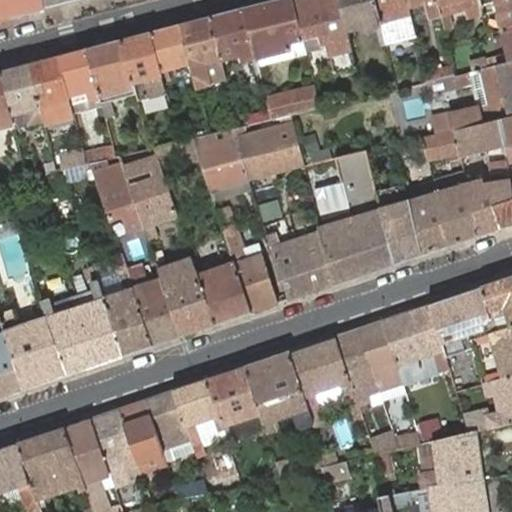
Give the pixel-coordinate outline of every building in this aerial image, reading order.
[(4,0),(0,0),(0,21),(10,19),(4,0)] [(43,0),(4,0),(10,19),(45,10),(43,0)] [(43,0),(45,10),(82,0),(43,0)] [(294,0),(279,0),(245,8),(257,56),(258,59),(291,50),(289,43),(304,39),(303,38),(294,0)] [(294,0),(303,38),(304,39),(306,50),(322,45),(328,44),(330,54),(335,74),(357,68),(352,48),(348,29),(340,0),(294,0)] [(376,0),(340,0),(348,29),(365,25),(365,29),(382,25),(376,0)] [(407,0),(376,0),(382,25),(385,37),(387,44),(416,37),(408,6),(407,0)] [(437,0),(407,0),(408,6),(429,1),(433,16),(441,13),(439,4),(437,0)] [(437,0),(439,4),(441,13),(445,29),(452,27),(448,12),(466,8),(469,17),(482,14),(479,0),(437,0)] [(511,27),(511,0),(497,0),(505,29),(511,27)] [(245,8),(211,17),(222,59),(240,54),(242,60),(253,57),(257,56),(245,8)] [(211,17),(181,25),(191,64),(197,87),(210,84),(209,82),(226,77),(222,59),(211,17)] [(181,25),(152,33),(162,71),(162,75),(164,81),(171,79),(169,70),(191,64),(181,25)] [(511,27),(505,29),(504,30),(510,55),(502,57),(482,62),(483,68),(504,63),(511,62),(511,61),(511,27)] [(136,94),(138,101),(167,94),(164,81),(162,75),(162,71),(152,33),(122,41),(133,82),(134,86),(136,94)] [(127,96),(136,94),(134,86),(133,82),(122,41),(88,50),(101,94),(102,98),(107,117),(115,115),(109,92),(125,88),(127,96)] [(88,50),(59,57),(69,95),(93,89),(96,99),(102,98),(101,94),(88,50)] [(41,106),(43,113),(55,110),(53,103),(70,99),(69,95),(59,57),(30,65),(41,106)] [(438,133),(456,130),(499,119),(511,116),(511,61),(511,62),(504,63),(483,68),(481,69),(457,75),(456,75),(455,75),(442,78),(445,91),(473,84),(479,107),(435,118),(438,133)] [(424,72),(427,82),(442,78),(455,75),(453,64),(424,72)] [(16,129),(45,122),(43,113),(41,106),(30,65),(1,72),(12,114),(15,124),(16,129)] [(0,127),(15,124),(12,114),(1,72),(0,72),(0,127)] [(442,78),(427,82),(430,95),(445,91),(442,78)] [(267,98),(273,120),(293,114),(320,108),(315,86),(267,98)] [(69,95),(70,99),(72,105),(96,99),(93,89),(69,95)] [(43,113),(45,122),(74,114),(72,105),(70,99),(53,103),(55,110),(43,113)] [(511,116),(499,119),(505,146),(511,145),(511,116)] [(435,118),(427,119),(431,135),(438,133),(435,118)] [(499,119),(456,130),(462,157),(500,148),(505,146),(499,119)] [(248,135),(236,138),(249,178),(250,179),(286,169),(304,165),(297,134),(294,122),(256,132),(248,135)] [(246,126),(240,127),(233,129),(236,138),(248,135),(246,126)] [(197,147),(198,151),(211,190),(249,178),(236,138),(233,129),(225,131),(228,142),(218,145),(215,134),(210,135),(194,138),(197,147)] [(462,157),(456,130),(424,137),(427,148),(430,159),(456,153),(458,161),(462,161),(462,157)] [(225,131),(215,134),(218,145),(228,142),(225,131)] [(427,148),(424,137),(415,139),(418,150),(427,148)] [(155,148),(160,161),(198,151),(197,147),(194,138),(179,142),(155,148)] [(87,162),(92,162),(117,157),(115,148),(85,153),(87,162)] [(140,208),(150,240),(158,237),(154,224),(179,216),(160,161),(155,148),(150,149),(122,156),(125,164),(135,195),(140,208)] [(65,168),(87,162),(85,153),(83,149),(62,155),(65,168)] [(381,207),(368,151),(337,159),(343,182),(315,189),(320,210),(323,220),(337,217),(345,214),(347,219),(338,221),(324,225),(320,226),(322,233),(334,285),(396,264),(381,207)] [(511,174),(511,170),(509,163),(509,160),(488,163),(490,172),(493,182),(495,191),(489,193),(485,184),(483,178),(474,181),(466,182),(478,236),(511,224),(511,174)] [(111,219),(140,208),(135,195),(125,164),(96,173),(107,205),(111,219)] [(451,246),(478,236),(466,182),(459,185),(456,176),(447,179),(450,187),(437,191),(451,246)] [(249,178),(211,190),(213,195),(215,201),(253,189),(249,178)] [(435,182),(407,190),(410,199),(424,255),(451,246),(437,191),(435,182)] [(495,191),(493,182),(485,184),(489,193),(495,191)] [(280,199),(261,202),(264,220),(283,216),(280,199)] [(424,255),(410,199),(381,207),(396,264),(424,255)] [(219,213),(224,229),(231,226),(235,225),(230,209),(219,213)] [(236,264),(252,312),(279,303),(263,253),(248,258),(237,224),(235,225),(231,226),(224,229),(236,264)] [(334,285),(322,233),(282,246),(277,232),(268,235),(290,299),(334,285)] [(123,257),(113,261),(117,271),(126,268),(123,257)] [(182,336),(216,324),(199,276),(192,257),(167,267),(165,261),(158,264),(160,269),(163,279),(166,287),(182,336)] [(199,276),(216,324),(252,312),(236,264),(230,266),(228,260),(222,262),(224,268),(199,276)] [(154,346),(182,336),(166,287),(153,292),(150,283),(149,279),(146,280),(142,268),(129,272),(138,297),(154,346)] [(125,355),(154,346),(138,297),(129,272),(122,275),(126,290),(106,297),(125,355)] [(511,277),(483,287),(492,319),(506,314),(510,329),(511,328),(511,277)] [(38,281),(43,296),(49,294),(44,278),(38,281)] [(153,292),(166,287),(163,279),(150,283),(153,292)] [(68,375),(125,355),(106,297),(99,280),(92,282),(95,288),(98,299),(56,313),(52,302),(51,299),(49,294),(43,296),(44,299),(45,301),(49,315),(68,375)] [(449,298),(429,305),(444,350),(452,379),(454,383),(473,377),(462,338),(466,335),(487,329),(486,327),(492,319),(483,287),(449,298)] [(98,299),(95,288),(52,302),(56,313),(98,299)] [(429,305),(383,320),(403,384),(436,373),(431,355),(444,350),(429,305)] [(25,389),(68,375),(49,315),(20,325),(15,307),(0,312),(1,314),(4,323),(25,389)] [(506,314),(492,319),(486,327),(487,329),(489,336),(492,335),(510,329),(506,314)] [(383,320),(360,329),(381,391),(392,387),(393,393),(399,391),(400,395),(406,394),(403,384),(383,320)] [(0,397),(25,389),(4,323),(0,324),(0,397)] [(511,377),(511,328),(510,329),(492,335),(504,380),(511,377)] [(360,329),(336,337),(359,405),(372,402),(370,395),(381,391),(360,329)] [(487,329),(466,335),(468,342),(472,341),(489,336),(487,329)] [(336,337),(291,352),(315,425),(315,426),(327,422),(322,408),(317,394),(341,386),(346,400),(349,409),(352,408),(359,405),(336,337)] [(291,352),(246,367),(262,414),(265,424),(269,434),(282,430),(279,419),(296,413),(299,423),(307,421),(308,427),(315,425),(291,352)] [(246,367),(208,380),(224,427),(262,414),(246,367)] [(466,422),(469,433),(478,431),(511,423),(511,377),(504,380),(487,384),(489,390),(495,388),(496,389),(502,387),(507,412),(500,414),(466,422)] [(208,380),(175,391),(191,440),(194,447),(197,456),(208,452),(206,446),(203,437),(225,430),(224,427),(208,380)] [(317,394),(322,408),(346,400),(341,386),(317,394)] [(392,387),(381,391),(384,400),(400,395),(399,391),(393,393),(392,387)] [(496,389),(500,414),(507,412),(502,387),(496,389)] [(175,391),(146,400),(152,416),(165,455),(171,453),(169,447),(191,440),(175,391)] [(146,400),(121,409),(126,425),(138,464),(142,474),(149,471),(146,461),(157,457),(160,464),(167,462),(165,455),(152,416),(146,400)] [(359,405),(352,408),(356,422),(364,420),(359,405)] [(121,409),(92,419),(108,468),(125,463),(127,469),(131,481),(143,477),(142,474),(138,464),(126,425),(121,409)] [(92,419),(66,428),(89,490),(96,511),(109,511),(97,479),(110,474),(108,468),(92,419)] [(66,428),(19,443),(33,482),(42,506),(46,505),(44,499),(47,498),(44,490),(75,479),(78,488),(80,487),(81,492),(89,490),(66,428)] [(228,439),(225,430),(203,437),(206,446),(228,439)] [(393,431),(371,440),(376,455),(380,454),(390,451),(399,450),(396,439),(393,431)] [(469,433),(429,443),(430,449),(438,448),(441,471),(433,472),(420,474),(423,490),(484,479),(478,431),(469,433)] [(418,434),(396,439),(399,450),(421,444),(418,434)] [(169,447),(171,453),(172,455),(194,447),(191,440),(169,447)] [(19,443),(0,449),(0,511),(5,511),(3,505),(0,495),(0,493),(19,487),(23,498),(28,511),(43,511),(42,506),(33,482),(19,443)] [(438,448),(430,449),(433,472),(441,471),(438,448)] [(390,451),(380,454),(385,473),(395,470),(390,451)] [(334,453),(325,457),(328,466),(337,464),(334,453)] [(279,465),(282,477),(292,475),(321,468),(328,466),(325,457),(324,454),(279,465)] [(328,466),(321,468),(325,482),(351,477),(346,462),(337,464),(328,466)] [(125,463),(108,468),(110,474),(127,469),(125,463)] [(239,471),(205,480),(206,484),(209,493),(219,492),(244,486),(239,471)] [(44,490),(47,498),(78,488),(75,479),(44,490)] [(488,511),(484,479),(423,490),(410,492),(411,501),(422,499),(423,511),(488,511)] [(206,484),(177,492),(179,499),(190,497),(209,493),(206,484)] [(0,493),(0,495),(3,505),(23,498),(19,487),(0,493)] [(156,495),(158,505),(160,504),(173,501),(170,491),(156,495)] [(399,504),(397,494),(390,496),(393,506),(399,504)] [(393,511),(393,506),(390,496),(390,495),(380,498),(383,511),(393,511)] [(131,510),(129,503),(123,505),(125,511),(131,510)]
